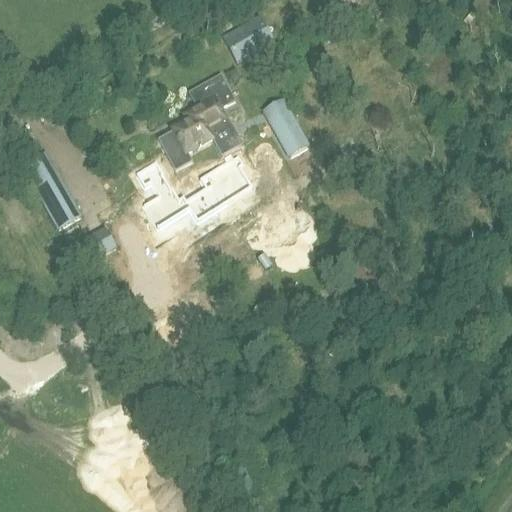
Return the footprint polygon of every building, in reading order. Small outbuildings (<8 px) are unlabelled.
[(260,21),(223,42),(238,68),(275,46),(260,21)] [(200,108),(198,109),(184,118),(187,123),(172,132),(173,135),(158,143),(175,172),(192,163),(187,155),(212,140),(207,132),(225,121),(219,111),(234,102),(220,77),(192,93),(200,108)] [(288,162),(310,150),(284,102),(262,114),(288,162)] [(316,151),(299,161),(309,178),(326,169),(316,151)] [(173,197),(151,160),(124,178),(166,240),(266,181),(251,153),(173,197)] [(23,169),(47,210),(59,232),(80,220),(68,198),(44,157),(23,169)]
